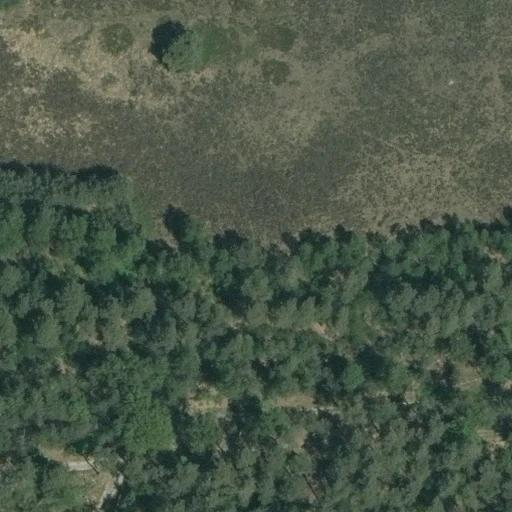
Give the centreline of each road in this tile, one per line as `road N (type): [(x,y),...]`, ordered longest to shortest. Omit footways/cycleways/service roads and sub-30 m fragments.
road 1 (track): [(511,395),(152,422),(133,432),(99,511)]
road 2 (unknown): [(118,465),(511,439)]
